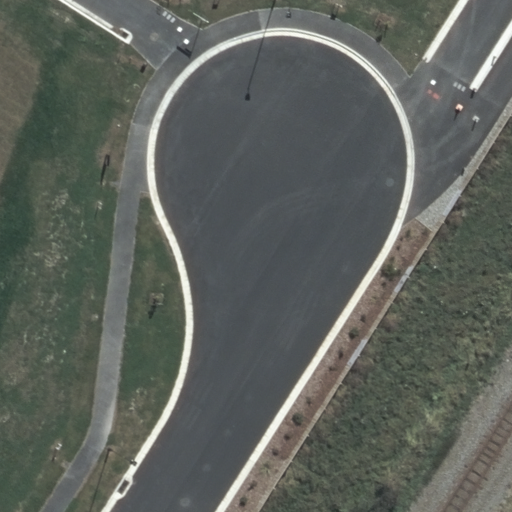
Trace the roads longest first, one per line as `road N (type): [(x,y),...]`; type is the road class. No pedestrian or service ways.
road 1 (residential): [(160,511),(253,359),(275,276),(291,158)]
road 2 (residential): [(291,158),(449,75),(497,0)]
road 3 (residential): [(291,158),(104,0)]
